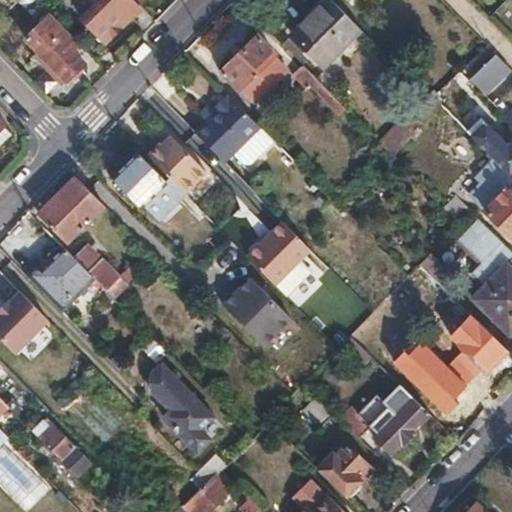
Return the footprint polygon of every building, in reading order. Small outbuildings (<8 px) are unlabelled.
[(121,12),(132,0),(83,0),(94,10),(82,22),(104,43),(128,19),(121,12)] [(361,29),(332,0),(326,0),(292,34),(322,66),(361,29)] [(71,52),(80,44),(49,14),(24,39),(37,52),(67,81),(84,64),(71,52)] [(258,36),(223,71),(240,90),(243,88),(258,103),(289,71),(273,56),(275,53),(258,36)] [(289,38),(283,43),(303,64),(309,58),(289,38)] [(62,86),(67,81),(37,52),(33,57),(62,86)] [(471,79),(484,92),(509,67),(496,55),(471,79)] [(340,102),(303,64),(294,74),(307,87),(311,84),(341,113),(347,108),(340,102)] [(382,143),(394,156),(395,155),(418,131),(443,106),(435,97),(430,92),(426,96),(405,119),(382,143)] [(209,122),(197,133),(227,163),(235,155),(261,128),(230,95),(215,109),(218,113),(209,122)] [(215,109),(211,106),(202,115),(209,122),(218,113),(215,109)] [(489,124),(475,138),(496,159),(511,174),(511,173),(511,145),(489,124)] [(3,128),(0,130),(0,146),(10,137),(10,135),(3,128)] [(261,128),(235,155),(246,166),(252,166),(275,142),(261,128)] [(157,143),(146,154),(184,192),(206,171),(170,136),(165,141),(160,146),(157,143)] [(138,153),(113,179),(141,206),(142,205),(157,220),(181,196),(138,153)] [(511,173),(511,174),(496,159),(486,168),(502,184),(506,180),(511,185),(496,200),(482,186),(472,195),(511,234),(511,173)] [(104,205),(76,177),(41,213),(69,240),(104,205)] [(456,196),(444,207),(460,224),(472,212),(456,196)] [(206,215),(191,200),(181,210),(196,225),(206,215)] [(216,225),(206,215),(196,225),(206,235),(216,225)] [(327,240),(353,264),(373,243),(348,218),(327,240)] [(511,264),(511,249),(481,219),(460,240),(485,262),(474,272),(488,284),(475,298),(511,334),(511,266),(511,265),(511,264)] [(290,228),(254,264),(282,293),(305,269),(318,256),(290,228)] [(88,245),(74,258),(107,291),(114,299),(128,285),(120,278),(88,245)] [(74,258),(62,246),(60,248),(56,248),(50,254),(50,259),(41,267),(39,265),(27,277),(55,305),(57,307),(68,296),(74,301),(95,280),(74,258)] [(432,252),(420,265),(431,275),(442,264),(432,252)] [(420,265),(408,277),(399,286),(411,298),(416,294),(423,300),(439,283),(431,275),(420,265)] [(316,280),(305,269),(282,293),(292,303),(316,280)] [(250,278),(223,305),(264,346),(291,319),(250,278)] [(27,297),(21,291),(10,302),(8,300),(0,308),(0,337),(15,353),(49,320),(27,297)] [(68,296),(57,307),(62,312),(74,301),(68,296)] [(497,338),(478,321),(459,340),(490,371),(509,351),(497,338)] [(163,365),(152,375),(155,377),(155,388),(152,391),(162,401),(167,397),(176,406),(164,418),(197,452),(210,439),(201,430),(214,418),(163,365)] [(419,402),(400,383),(384,400),(388,405),(383,410),(391,419),(376,435),(392,452),(401,442),(404,444),(416,433),(413,429),(430,413),(419,402)] [(436,385),(419,402),(430,413),(443,425),(460,408),(436,385)] [(162,401),(152,391),(145,398),(164,418),(176,406),(167,397),(162,401)] [(336,413),(318,396),(305,409),(324,426),(336,413)] [(352,405),(340,417),(360,437),(371,425),(352,405)] [(223,427),(214,418),(201,430),(210,439),(223,427)] [(46,422),(35,433),(77,476),(90,463),(53,425),(51,426),(46,422)] [(0,450),(12,440),(0,427),(0,450)] [(346,441),(318,469),(346,497),(373,469),(346,441)] [(11,448),(0,458),(0,476),(32,511),(55,491),(11,448)] [(216,452),(196,471),(192,476),(202,487),(221,468),(226,462),(216,452)] [(202,487),(187,502),(196,511),(210,511),(231,492),(226,486),(233,480),(221,468),(202,487)] [(346,511),(332,497),(316,511),(346,511)] [(196,511),(187,502),(182,507),(187,511),(196,511)] [(469,511),(487,511),(479,503),(469,511)]
